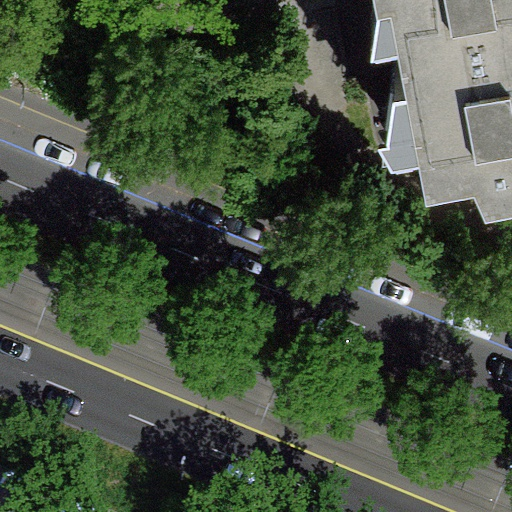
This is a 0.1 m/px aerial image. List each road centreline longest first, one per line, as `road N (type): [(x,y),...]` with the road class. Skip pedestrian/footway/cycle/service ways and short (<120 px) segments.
road 1 (primary): [(511,387),(0,176)]
road 2 (primary): [(0,363),(362,511)]
road 3 (track): [(505,220),(426,197),(372,165),(324,109),(283,0)]
